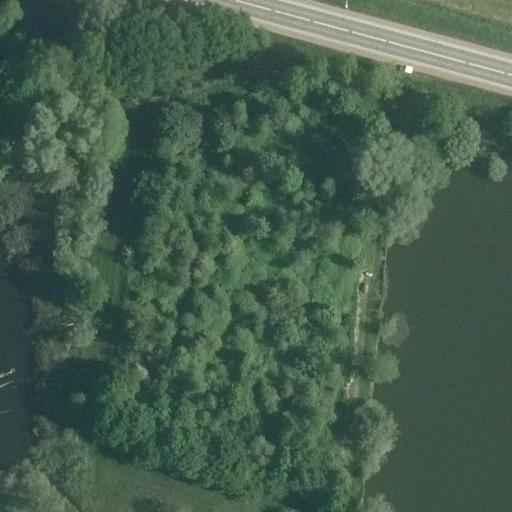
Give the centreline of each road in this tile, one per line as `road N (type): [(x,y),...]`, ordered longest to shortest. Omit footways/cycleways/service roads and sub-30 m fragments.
road 1 (track): [(350,511),(389,82)]
road 2 (secondary): [(511,77),(226,0)]
